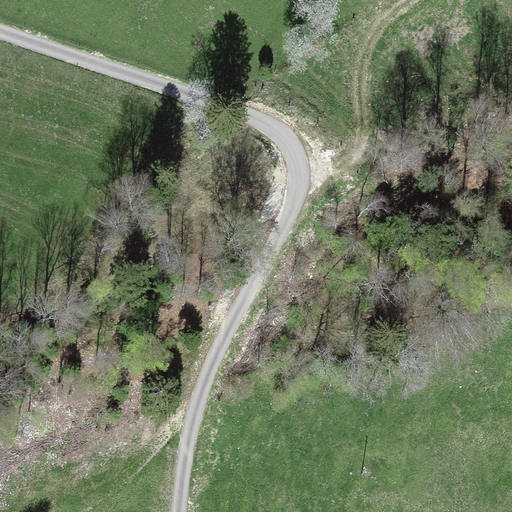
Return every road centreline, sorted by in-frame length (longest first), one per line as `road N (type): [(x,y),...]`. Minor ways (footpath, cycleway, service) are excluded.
road 1 (unclassified): [(180,511),(202,396),(307,194),(305,148),(272,120),(0,31)]
road 2 (track): [(309,183),(356,145),(368,43),(409,0)]
